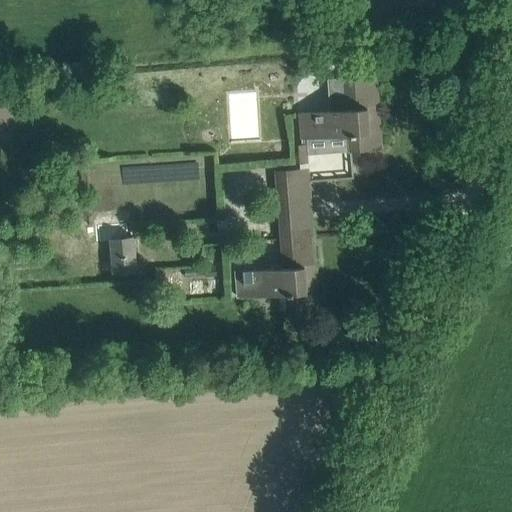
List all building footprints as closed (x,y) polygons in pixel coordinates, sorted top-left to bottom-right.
[(331,110),(300,113),(302,139),(348,134),(350,150),(350,151),(351,151),(362,151),(382,149),(376,75),(344,78),(346,109),(331,110)] [(110,240),(113,273),(136,272),(133,237),(125,237),(124,225),(102,226),(103,241),(110,240)] [(314,253),(282,255),(283,268),(237,271),(239,297),(285,294),(287,310),(319,308),(314,253)] [(204,267),(206,278),(216,276),(214,265),(204,267)] [(314,332),(294,333),(295,355),(315,353),(314,332)]
